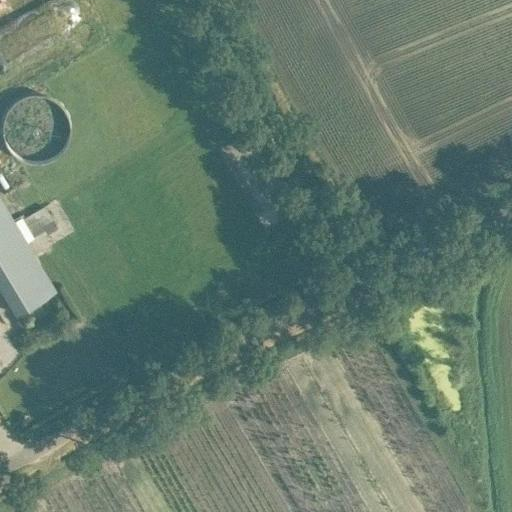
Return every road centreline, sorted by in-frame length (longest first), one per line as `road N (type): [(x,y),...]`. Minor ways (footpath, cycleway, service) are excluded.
road 1 (unclassified): [(0,476),(242,334),(317,308),(511,196)]
road 2 (unknown): [(381,269),(222,0)]
